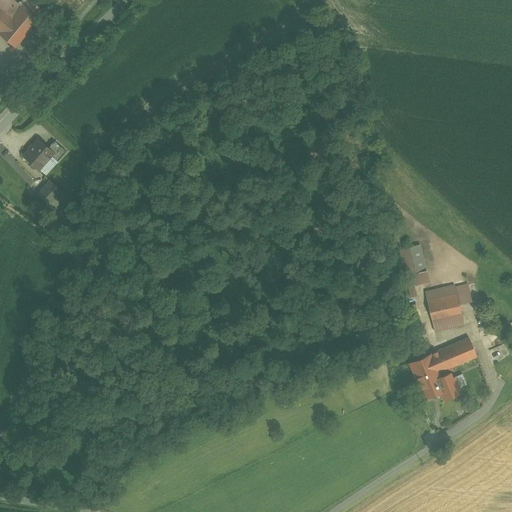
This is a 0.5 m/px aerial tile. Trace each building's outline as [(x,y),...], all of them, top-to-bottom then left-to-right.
[(26,0),(0,31),(0,33),(15,46),(45,11),(30,0),(26,0)] [(0,0),(0,31),(21,7),(12,0),(0,0)] [(38,139),(24,156),(39,169),(51,155),(53,152),(48,148),(38,139)] [(66,151),(54,141),(48,148),(53,152),(51,155),(57,161),(66,151)] [(62,191),(50,180),(39,193),(50,203),(51,203),(62,191)] [(62,191),(51,203),(55,206),(66,194),(62,191)] [(46,214),(39,224),(44,227),(51,218),(46,214)] [(419,244),(401,249),(410,286),(418,284),(428,281),(419,244)] [(455,285),(425,292),(429,308),(435,307),(435,305),(458,300),(459,304),(472,301),(468,284),(455,287),(455,285)] [(458,300),(435,305),(435,307),(429,308),(434,331),(464,324),(459,304),(458,300)] [(431,353),(410,363),(409,362),(409,363),(418,385),(424,399),(440,392),(443,400),(444,400),(443,399),(461,392),(455,376),(454,376),(455,377),(452,378),(449,372),(449,373),(441,376),(439,371),(476,355),(468,338),(431,353)]
